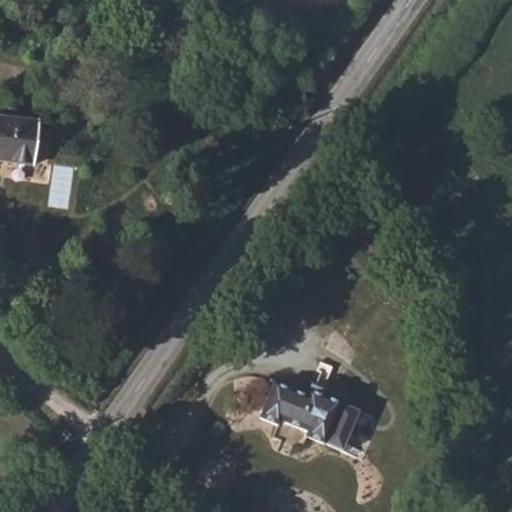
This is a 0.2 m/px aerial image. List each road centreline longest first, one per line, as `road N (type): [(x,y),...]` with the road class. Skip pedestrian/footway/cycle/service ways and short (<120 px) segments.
road 1 (tertiary): [(406,0),(102,438)]
road 2 (unclassified): [(102,438),(0,349)]
